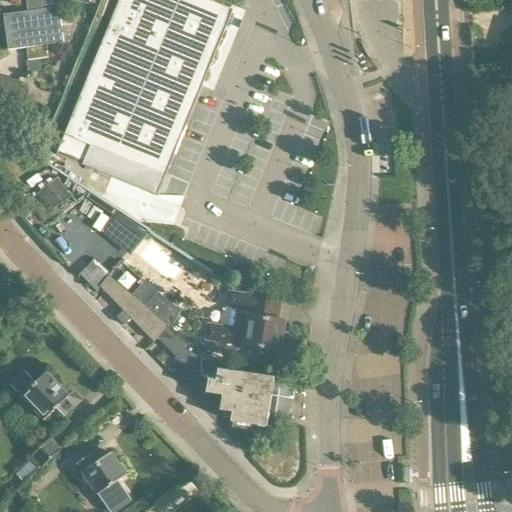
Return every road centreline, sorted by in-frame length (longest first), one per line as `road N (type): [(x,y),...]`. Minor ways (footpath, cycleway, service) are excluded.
road 1 (residential): [(330,511),(327,407),(359,200),(358,159),(347,98),(312,0)]
road 2 (secondary): [(466,511),(436,0)]
road 3 (residential): [(282,511),(244,488),(0,232)]
